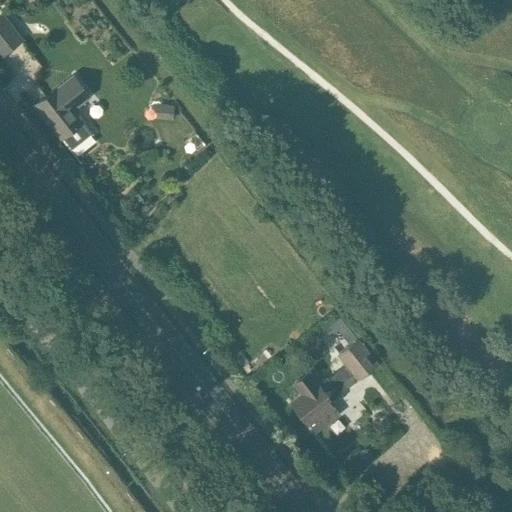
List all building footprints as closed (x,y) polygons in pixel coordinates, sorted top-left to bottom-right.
[(0,15),(0,54),(1,56),(23,39),(3,13),(0,15)] [(58,89),(57,88),(34,107),(60,138),(68,148),(87,132),(79,123),(83,119),(73,107),(87,96),(73,77),(58,89)] [(155,102),(153,118),(169,120),(171,104),(155,102)] [(340,316),(332,322),(338,330),(349,344),(337,354),(358,380),(379,363),(357,337),(357,338),(340,316)] [(249,362),(244,355),(237,360),(243,367),(249,362)] [(328,377),(327,377),(318,384),(307,370),(292,382),(299,392),(301,394),(290,403),(307,424),(309,423),(316,432),(340,413),(330,400),(340,393),(328,377)]
